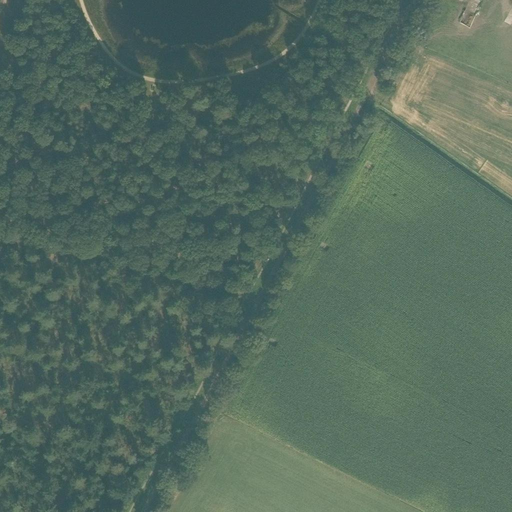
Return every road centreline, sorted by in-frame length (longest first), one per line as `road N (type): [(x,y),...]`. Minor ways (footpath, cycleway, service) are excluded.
road 1 (track): [(144,511),(412,0)]
road 2 (track): [(318,0),(298,35),(267,63),(171,85),(134,79),(107,58),(77,0)]
